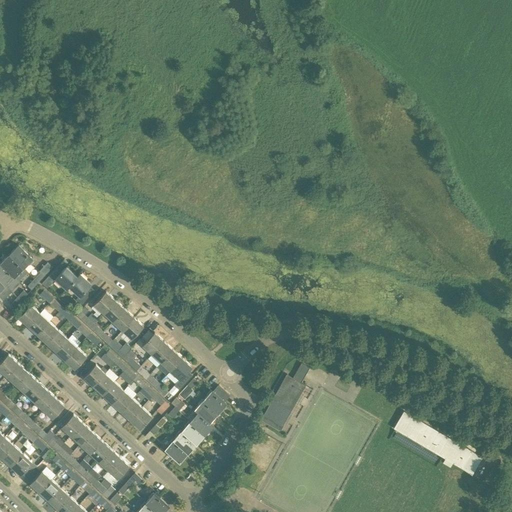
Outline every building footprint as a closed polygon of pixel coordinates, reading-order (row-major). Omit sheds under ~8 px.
[(18,245),(9,254),(24,268),(33,260),(18,245)] [(9,254),(0,262),(15,277),(24,268),(9,254)] [(15,277),(0,262),(0,279),(6,286),(15,277)] [(40,272),(34,278),(38,282),(52,266),(47,262),(39,271),(40,272)] [(57,267),(46,278),(42,283),(47,288),(51,283),(55,279),(67,289),(69,286),(70,286),(69,285),(77,277),(66,266),(61,271),(57,267)] [(77,277),(69,285),(70,286),(69,286),(80,296),(76,299),(81,304),(91,293),(86,289),(91,284),(80,273),(77,277)] [(38,282),(34,278),(27,285),(31,289),(38,282)] [(49,303),(53,298),(39,285),(32,293),(33,294),(34,294),(37,297),(46,305),(48,302),(49,303)] [(23,290),(17,297),(21,300),(27,294),(23,290)] [(103,313),(115,300),(105,291),(93,304),(103,313)] [(21,300),(17,297),(10,304),(14,308),(21,300)] [(53,298),(49,303),(58,311),(62,307),(53,298)] [(124,309),(115,300),(103,313),(112,321),(124,309)] [(28,325),(40,313),(30,304),(18,316),(28,325)] [(80,319),(85,314),(88,310),(84,306),(76,315),(80,319)] [(72,315),(62,307),(58,311),(68,320),(72,315)] [(133,317),(124,309),(112,321),(121,330),(117,334),(118,334),(133,317)] [(40,313),(28,325),(37,334),(49,321),(40,313)] [(94,323),(85,314),(80,319),(90,328),(94,323)] [(81,324),(72,315),(68,320),(77,328),(81,324)] [(133,317),(118,334),(127,343),(143,326),(133,317)] [(58,330),(49,321),(37,334),(47,343),(58,330)] [(94,323),(90,328),(99,336),(103,332),(103,331),(94,323)] [(81,324),(77,328),(86,337),(90,332),(81,324)] [(68,338),(58,330),(47,343),(56,351),(68,338)] [(103,332),(99,336),(109,345),(112,340),(113,340),(103,331),(103,332)] [(90,332),(86,337),(95,345),(99,341),(90,332)] [(152,354),(163,341),(154,332),(142,345),(152,354)] [(68,338),(56,351),(65,360),(77,347),(68,338)] [(112,340),(109,345),(118,353),(122,348),(121,348),(113,340),(112,340)] [(173,349),(163,341),(152,354),(161,362),(173,349)] [(122,348),(118,353),(122,357),(128,351),(132,348),(126,343),(121,348),(122,348)] [(87,356),(77,347),(65,360),(75,369),(87,356)] [(114,363),(119,358),(109,349),(105,354),(114,363)] [(135,353),(130,349),(128,351),(122,357),(127,362),(131,357),(135,353)] [(173,349),(161,362),(170,371),(182,358),(173,349)] [(0,370),(5,375),(17,362),(8,353),(0,361),(0,370)] [(119,358),(114,363),(124,371),(128,367),(119,358)] [(192,367),(182,358),(170,371),(180,380),(174,385),(179,390),(192,375),(188,371),(192,367)] [(134,360),(130,365),(137,370),(141,366),(134,360)] [(295,374),(304,379),(311,365),(302,361),(295,374)] [(17,362),(5,375),(14,383),(26,371),(17,362)] [(93,386),(105,373),(96,364),(84,377),(93,386)] [(128,367),(124,371),(133,380),(137,375),(128,367)] [(144,369),(140,373),(146,379),(150,374),(144,369)] [(36,379),(26,371),(14,383),(24,392),(36,379)] [(114,381),(105,373),(93,386),(103,394),(114,381)] [(268,419),(273,422),(281,427),(290,412),(297,417),(313,389),(286,374),(266,408),(272,411),(268,419)] [(137,375),(133,380),(142,389),(147,384),(137,375)] [(153,377),(149,382),(155,387),(159,383),(153,377)] [(187,384),(191,388),(197,381),(193,378),(187,384)] [(36,379),(24,392),(33,401),(45,388),(36,379)] [(124,390),(114,381),(103,394),(112,403),(124,390)] [(168,391),(159,383),(155,387),(164,396),(168,391)] [(147,384),(142,389),(152,397),(156,393),(147,384)] [(187,384),(181,391),(185,395),(191,388),(187,384)] [(203,399),(218,413),(227,404),(224,401),(229,395),(219,385),(213,391),(212,390),(203,399)] [(45,388),(33,401),(42,409),(54,396),(45,388)] [(124,390),(112,403),(121,411),(133,399),(124,390)] [(156,393),(152,397),(158,403),(162,398),(156,393)] [(14,403),(4,394),(0,399),(9,408),(14,403)] [(54,396),(42,409),(52,418),(64,405),(54,396)] [(175,406),(180,400),(175,397),(171,402),(175,406)] [(133,399),(121,411),(131,420),(142,407),(133,399)] [(180,399),(180,400),(175,406),(174,407),(178,411),(181,407),(184,404),(185,403),(180,399)] [(218,413),(203,399),(194,409),(198,412),(210,422),(218,413)] [(164,400),(156,409),(161,414),(169,404),(164,400)] [(0,403),(0,417),(2,419),(5,416),(9,412),(0,403)] [(23,412),(14,403),(9,408),(19,416),(23,412)] [(142,407),(131,420),(140,429),(152,416),(142,407)] [(178,411),(174,407),(168,413),(172,417),(178,411)] [(482,457),(403,411),(393,429),(472,474),(472,473),(470,473),(480,457),(481,457),(482,457)] [(9,412),(5,416),(14,425),(18,420),(9,412)] [(23,412),(19,416),(28,425),(33,420),(23,412)] [(198,412),(189,421),(205,435),(213,426),(210,422),(198,412)] [(71,435),(83,422),(73,413),(61,426),(71,435)] [(156,423),(160,427),(161,426),(162,427),(166,423),(165,422),(166,420),(162,416),(156,423)] [(28,429),(18,420),(14,425),(23,433),(28,429)] [(42,429),(33,420),(28,425),(37,433),(42,429)] [(205,435),(189,421),(181,430),(196,444),(205,435)] [(83,422),(71,435),(80,444),(92,431),(83,422)] [(160,427),(156,423),(150,430),(153,434),(160,427)] [(37,437),(28,429),(23,433),(33,442),(37,437)] [(56,451),(61,446),(51,437),(55,433),(51,430),(43,438),(56,451)] [(196,444),(181,430),(173,439),(188,453),(196,444)] [(101,439),(92,431),(80,444),(89,452),(101,439)] [(13,444),(4,436),(0,440),(0,456),(2,457),(13,444)] [(37,437),(33,442),(42,450),(46,446),(37,437)] [(110,448),(101,439),(89,452),(98,461),(110,448)] [(188,453),(173,439),(164,448),(179,462),(188,453)] [(23,453),(13,444),(2,457),(11,466),(23,453)] [(70,455),(61,446),(56,451),(66,459),(70,455)] [(110,448),(98,461),(108,469),(120,456),(110,448)] [(482,477),(497,460),(489,452),(473,469),(482,477)] [(23,453),(11,466),(21,475),(32,462),(23,453)] [(61,468),(65,463),(56,455),(51,459),(61,468)] [(70,455),(66,459),(74,468),(79,463),(70,455)] [(120,456),(108,469),(117,478),(129,465),(120,456)] [(65,463),(61,468),(70,476),(74,472),(65,463)] [(79,463),(74,468),(84,477),(89,472),(79,463)] [(490,485),(497,473),(499,471),(498,470),(492,467),(483,481),(490,485)] [(39,492),(51,479),(41,470),(29,483),(39,492)] [(74,472),(70,476),(80,485),(84,480),(74,472)] [(89,472),(84,477),(93,485),(98,480),(89,472)] [(125,483),(129,487),(135,480),(131,476),(125,483)] [(51,479),(39,492),(48,500),(60,487),(51,479)] [(93,489),(84,480),(80,485),(89,493),(93,489)] [(98,480),(93,485),(107,497),(114,489),(110,485),(106,488),(98,480)] [(129,487),(125,483),(118,490),(122,494),(129,487)] [(70,496),(60,487),(48,500),(58,509),(70,496)] [(93,489),(89,493),(87,495),(92,499),(93,497),(98,502),(103,498),(93,489)] [(114,504),(121,496),(116,492),(110,500),(114,504)] [(154,493),(145,502),(156,511),(163,511),(169,506),(154,493)] [(71,511),(79,504),(70,496),(58,509),(61,511),(71,511)] [(98,502),(107,510),(111,506),(103,498),(98,502)] [(156,511),(145,502),(136,511),(156,511)]
